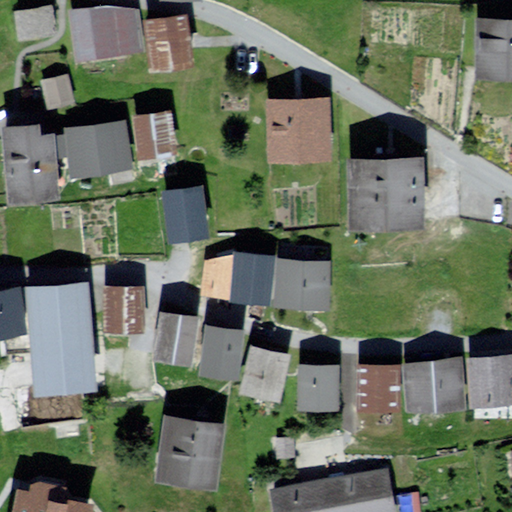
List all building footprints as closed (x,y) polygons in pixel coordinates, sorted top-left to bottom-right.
[(50,10),(18,15),(21,38),(53,34),(50,10)] [(106,10),(74,14),(80,57),(140,49),(136,14),(106,10)] [(186,19),(147,25),(154,71),(192,65),(186,19)] [(511,23),(481,23),(480,76),(511,76),(511,23)] [(66,79),(45,83),(49,107),(70,103),(66,79)] [(321,96),(258,95),(258,157),(321,158),(321,96)] [(170,117),(136,121),(140,158),(174,154),(170,117)] [(123,127),(68,135),(74,175),(128,168),(123,127)] [(38,128),(5,131),(11,201),(56,197),(51,139),(39,140),(38,128)] [(414,149),(337,151),(339,223),(415,222),(414,149)] [(200,191),(165,195),(170,241),(205,237),(200,191)] [(262,300),(268,253),(226,247),(200,259),(196,292),(262,300)] [(324,259),(276,255),(271,304),(320,308),(324,259)] [(85,283),(28,286),(34,381),(91,378),(85,283)] [(140,283),(97,283),(97,330),(139,331),(140,283)] [(16,289),(0,290),(0,331),(22,329),(16,289)] [(200,316),(159,309),(151,357),(192,363),(200,316)] [(244,330),(204,324),(197,374),(237,379),(244,330)] [(291,355),(251,346),(240,391),(280,400),(291,355)] [(511,354),(465,357),(468,404),(511,400),(511,354)] [(460,359),(401,363),(405,409),(463,405),(460,359)] [(337,364),(296,363),(295,407),(335,408),(337,364)] [(399,363),(355,363),(355,409),(400,408),(399,363)] [(222,424),(162,416),(153,479),(213,488),(222,424)] [(389,511),(382,468),(264,488),(267,511),(389,511)] [(92,511),(94,504),(19,488),(13,511),(92,511)]
